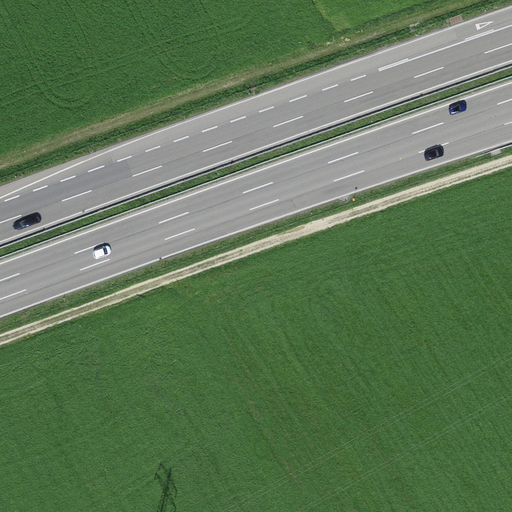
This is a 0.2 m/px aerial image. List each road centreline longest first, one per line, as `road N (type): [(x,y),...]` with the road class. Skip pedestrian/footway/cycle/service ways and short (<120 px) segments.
road 1 (track): [(0,339),(511,160)]
road 2 (motorway): [(511,43),(0,222)]
road 3 (motorway): [(0,289),(511,110)]
road 4 (track): [(470,0),(0,164)]
